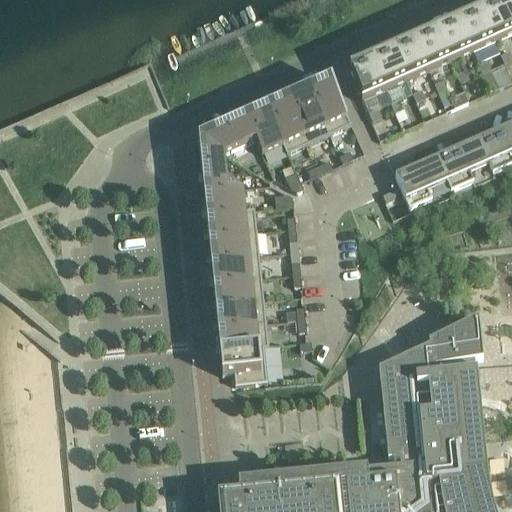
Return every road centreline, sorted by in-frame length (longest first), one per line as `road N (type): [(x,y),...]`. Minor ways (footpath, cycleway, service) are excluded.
road 1 (residential): [(457,0),(136,142),(125,158),(126,185)]
road 2 (residential): [(195,511),(158,204),(126,185)]
road 3 (residential): [(126,185),(99,209),(129,511)]
road 4 (residential): [(511,104),(382,161)]
